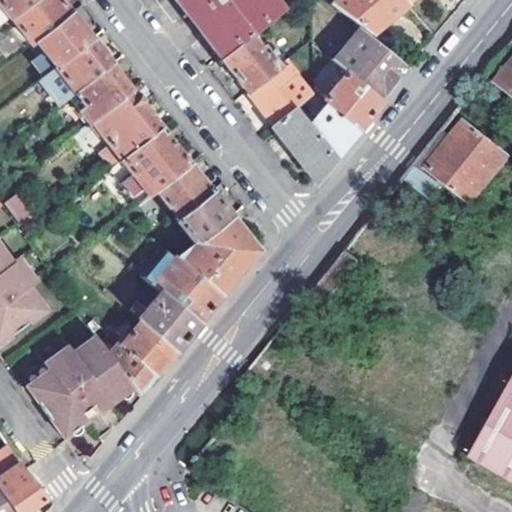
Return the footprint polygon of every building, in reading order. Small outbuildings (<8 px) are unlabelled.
[(0,0),(0,3),(12,18),(34,0),(0,0)] [(34,0),(12,18),(32,44),(35,41),(72,13),(61,0),(34,0)] [(175,0),(223,60),(252,38),(286,11),(277,0),(175,0)] [(406,0),(340,0),(334,6),(362,29),(371,36),(409,3),(406,0)] [(35,41),(55,67),(92,38),(72,13),(35,41)] [(391,89),(400,79),(386,67),(383,59),(389,52),(371,36),(362,29),(335,59),(348,70),(382,100),(391,89)] [(55,67),(75,92),(112,64),(92,38),(55,67)] [(223,60),(248,91),(280,67),(272,56),(268,60),(252,38),(223,60)] [(248,91),(274,124),(295,107),(311,93),(286,62),(280,67),(248,91)] [(69,97),(90,124),(94,122),(133,91),(112,64),(75,92),(69,97)] [(348,70),(325,99),(328,102),(359,128),(370,114),(382,100),(348,70)] [(511,85),(495,107),(511,120),(511,85)] [(133,91),(94,122),(123,159),(162,128),(133,91)] [(359,128),(328,102),(309,125),(335,156),(343,147),(359,128)] [(280,132),(316,179),(325,168),(335,156),(309,125),(295,107),(274,124),(280,132)] [(115,165),(123,159),(94,122),(90,124),(85,128),(115,165)] [(124,183),(134,196),(145,186),(150,194),(156,190),(189,163),(162,128),(123,159),(134,173),(124,183)] [(436,181),(469,207),(502,163),(470,137),(436,181)] [(156,190),(177,217),(211,190),(189,163),(156,190)] [(175,220),(195,244),(231,216),(211,190),(177,217),(175,220)] [(16,222),(29,216),(18,193),(4,200),(16,222)] [(258,250),(231,216),(195,244),(176,258),(220,294),(228,285),(258,250)] [(0,339),(44,309),(27,286),(33,282),(15,258),(10,263),(0,248),(0,339)] [(160,291),(197,321),(202,315),(220,294),(176,258),(168,251),(145,279),(160,291)] [(345,255),(306,304),(321,316),(360,267),(345,255)] [(143,321),(175,348),(191,329),(197,321),(160,291),(145,309),(136,302),(130,310),(143,321)] [(94,333),(95,334),(102,328),(94,320),(88,324),(94,333)] [(122,346),(152,374),(160,366),(175,348),(143,321),(122,346)] [(26,383),(63,435),(86,418),(81,412),(94,402),(99,409),(131,385),(109,354),(95,334),(94,333),(73,349),(68,343),(44,360),(48,366),(26,383)] [(131,385),(137,393),(142,388),(152,374),(122,346),(118,344),(109,354),(131,385)] [(511,392),(473,461),(511,483),(511,392)] [(0,489),(16,511),(22,511),(44,498),(25,467),(8,441),(0,446),(0,489)] [(0,511),(16,511),(0,489),(0,511)]
